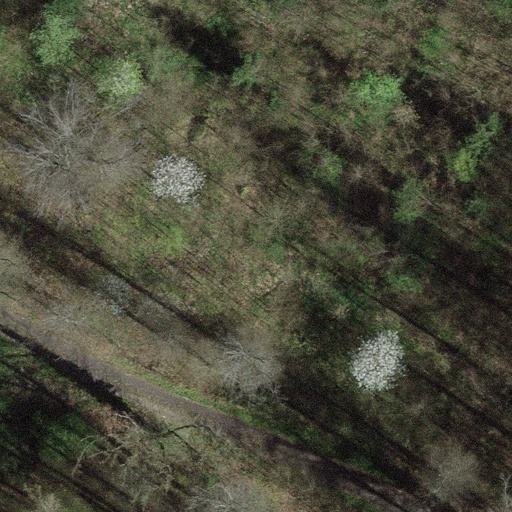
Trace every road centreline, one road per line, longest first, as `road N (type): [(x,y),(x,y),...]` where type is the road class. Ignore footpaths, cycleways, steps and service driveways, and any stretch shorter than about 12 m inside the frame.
road 1 (track): [(0,346),(277,443),(385,511)]
road 2 (track): [(142,396),(0,414)]
